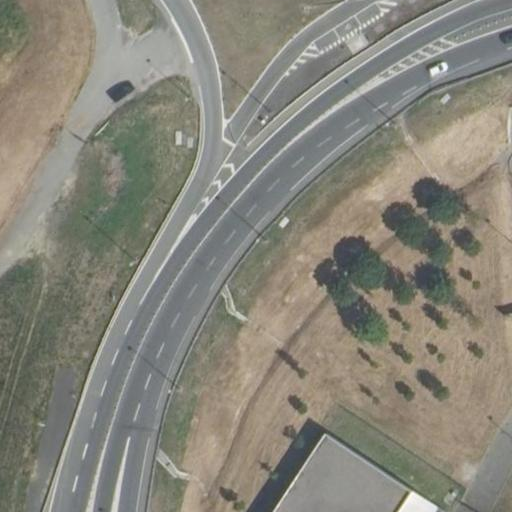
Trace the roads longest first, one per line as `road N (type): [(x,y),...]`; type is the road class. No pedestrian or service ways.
road 1 (secondary): [(511,1),(456,19),(370,70),(253,167),(165,261)]
road 2 (secondary): [(105,511),(140,368),(161,326),(185,280),(268,189)]
road 3 (unclassified): [(126,511),(137,439),(166,354),(268,189)]
road 4 (track): [(0,272),(116,83),(195,24)]
road 5 (secondary): [(268,189),(339,126),(419,73),(511,36)]
road 6 (unclassified): [(173,0),(195,24),(218,101),(211,151),(165,261)]
road 7 (secondary): [(165,261),(110,367),(68,511)]
road 8 (track): [(0,442),(40,325),(33,227)]
